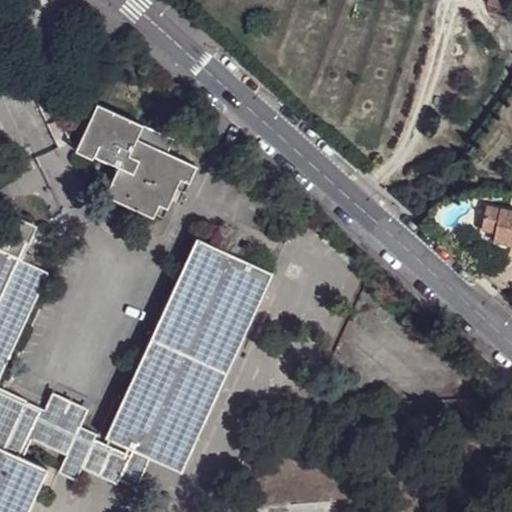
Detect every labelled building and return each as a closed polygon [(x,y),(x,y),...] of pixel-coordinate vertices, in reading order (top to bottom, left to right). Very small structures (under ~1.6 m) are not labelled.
[(511,10),(511,8),(511,0),(489,0),(489,5),(500,7),(511,10)] [(511,10),(500,7),(498,15),(510,18),(511,10)] [(102,104),(81,147),(98,155),(123,167),(136,174),(143,160),(133,155),(141,139),(147,126),(102,104)] [(147,126),(141,139),(169,151),(175,139),(147,126)] [(136,174),(123,167),(110,195),(156,217),(162,205),(171,209),(184,180),(192,184),(200,166),(169,151),(141,139),(133,155),(143,160),(136,174)] [(98,155),(81,147),(80,151),(96,159),(98,155)] [(511,213),(489,209),(485,235),(499,236),(497,245),(511,247),(511,213)] [(1,249),(24,259),(41,225),(17,214),(1,249)] [(135,448),(151,455),(181,469),(273,273),(241,258),(228,252),(201,239),(108,436),(135,448)] [(232,242),(228,252),(241,258),(245,248),(232,242)] [(0,379),(51,271),(24,259),(1,249),(0,250),(0,379)] [(0,384),(0,444),(6,447),(30,398),(0,384)] [(47,407),(33,437),(69,453),(82,425),(92,407),(56,390),(47,407)] [(30,398),(6,447),(24,456),(33,437),(47,407),(30,398)] [(82,425),(69,453),(61,471),(77,479),(83,467),(118,483),(121,478),(137,485),(151,455),(135,448),(132,454),(97,438),(99,433),(82,425)] [(6,447),(0,444),(0,511),(28,511),(50,468),(24,456),(6,447)]
